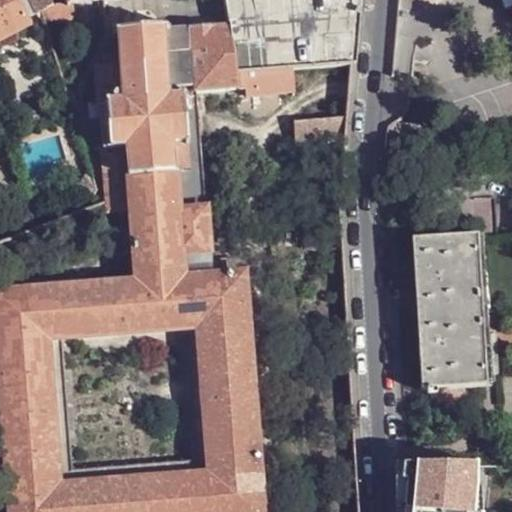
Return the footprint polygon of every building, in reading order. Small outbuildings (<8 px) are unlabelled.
[(0,0),(0,42),(29,28),(26,21),(16,0),(0,0)] [(29,0),(37,16),(38,17),(44,14),(43,13),(55,7),(55,6),(52,0),(29,0)] [(226,0),(230,25),(237,71),(296,68),(353,66),(358,0),(226,0)] [(45,20),(46,23),(73,20),(71,6),(68,6),(67,4),(55,6),(55,7),(43,13),(44,14),(45,20)] [(127,147),(130,175),(178,171),(176,143),(189,143),(185,96),(173,97),(166,31),(172,30),(171,26),(167,26),(166,22),(162,22),(162,27),(159,27),(126,30),(123,29),(123,25),(118,25),(119,30),(114,31),(115,34),(119,34),(120,53),(124,100),(112,101),(116,148),(127,147)] [(178,171),(130,175),(133,211),(138,282),(0,292),(0,360),(11,511),(263,511),(245,273),(238,274),(223,275),(213,276),(198,93),(241,87),(247,87),(248,94),(297,92),(296,68),(237,71),(230,25),(216,27),(216,26),(213,26),(194,28),(191,28),(191,29),(172,30),(166,31),(173,97),(185,96),(189,143),(176,143),(178,171)] [(61,68),(54,47),(48,49),(54,70),(61,68)] [(124,100),(120,53),(104,54),(105,66),(96,67),(100,103),(112,101),(124,100)] [(65,83),(73,108),(79,107),(72,81),(65,83)] [(108,201),(109,212),(133,211),(130,175),(127,147),(116,148),(112,101),(100,103),(95,103),(89,102),(91,117),(101,117),(104,145),(99,146),(99,150),(104,150),(108,201)] [(296,120),(297,141),(348,139),(350,117),(296,120)] [(395,172),(414,170),(416,128),(391,127),(388,130),(386,156),(391,157),(394,163),(395,172)] [(86,198),(93,195),(95,194),(96,193),(98,191),(95,181),(82,185),(86,198)] [(475,199),(477,238),(499,236),(497,197),(475,199)] [(412,222),(435,220),(434,202),(411,203),(412,222)] [(219,205),(222,234),(236,233),(234,204),(219,205)] [(7,222),(9,227),(26,219),(22,207),(9,212),(12,219),(7,222)] [(307,246),(318,246),(319,227),(306,227),(307,246)] [(511,234),(499,236),(477,238),(486,377),(497,377),(511,375),(511,234)] [(429,391),(430,395),(432,395),(435,395),(435,391),(474,388),(486,387),(486,377),(477,238),(414,242),(423,391),(429,391)] [(222,259),(223,275),(238,274),(236,258),(222,259)] [(471,511),(474,487),(477,488),(478,466),(406,465),(401,511),(471,511)]
